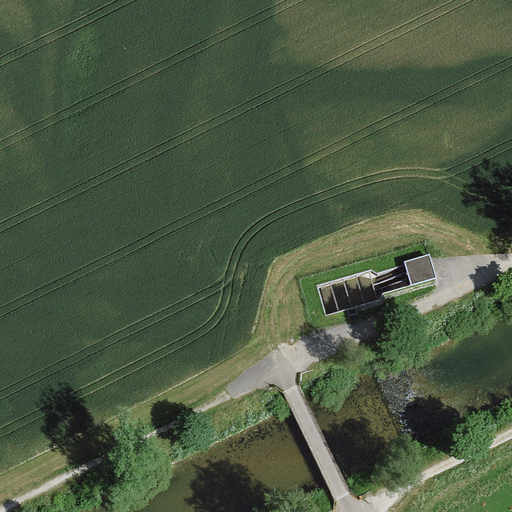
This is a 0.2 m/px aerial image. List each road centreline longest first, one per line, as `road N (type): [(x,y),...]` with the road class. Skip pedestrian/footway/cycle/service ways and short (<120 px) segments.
road 1 (track): [(511,258),(289,368)]
road 2 (track): [(362,511),(289,368)]
road 3 (track): [(382,511),(428,466),(511,429)]
